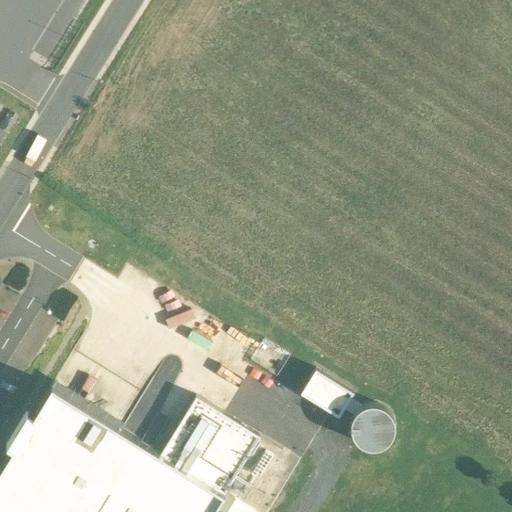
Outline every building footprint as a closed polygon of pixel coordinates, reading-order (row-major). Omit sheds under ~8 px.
[(205,10),(134,123),(238,188),(280,120),(225,86),(254,40),(205,10)] [(335,78),(259,200),(313,234),(388,111),(335,78)] [(353,392),(315,368),(300,392),(338,416),(353,392)] [(0,511),(210,511),(223,492),(160,453),(121,428),(51,385),(32,416),(26,412),(5,445),(11,449),(0,467),(0,511)] [(223,492),(259,435),(195,395),(160,453),(223,492)] [(370,404),(363,406),(357,410),(353,415),(351,422),(351,428),(353,436),(357,441),(363,445),(372,447),(379,445),(385,442),(390,437),(393,430),(393,423),(390,414),(385,408),(377,404),(370,404)]
